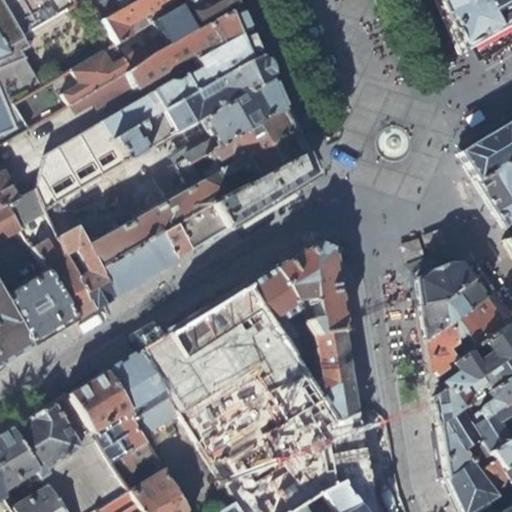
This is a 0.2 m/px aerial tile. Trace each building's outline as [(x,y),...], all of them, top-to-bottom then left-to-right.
[(0,0),(0,49),(17,41),(67,11),(61,0),(0,0)] [(60,111),(120,76),(232,9),(228,0),(190,0),(144,26),(143,28),(150,40),(101,69),(93,56),(61,75),(68,88),(52,98),(60,111)] [(140,18),(144,26),(190,0),(136,0),(121,9),(106,18),(95,24),(108,48),(123,39),(118,31),(125,27),(136,21),(140,18)] [(115,0),(121,9),(136,0),(96,0),(101,8),(115,0)] [(115,0),(101,8),(106,18),(121,9),(115,0)] [(511,0),(433,0),(434,3),(441,18),(450,38),(456,52),(461,49),(511,20),(511,0)] [(186,55),(191,64),(243,35),(240,28),(235,15),(232,9),(120,76),(129,93),(157,77),(162,69),(186,55)] [(141,29),(136,21),(125,27),(130,35),(141,29)] [(38,158),(29,193),(38,212),(120,166),(108,146),(254,59),(250,51),(245,39),(243,35),(191,64),(195,72),(171,86),(162,87),(38,158)] [(0,109),(4,107),(34,90),(12,52),(20,47),(17,41),(0,49),(0,109)] [(259,71),(254,59),(108,146),(120,166),(163,142),(265,84),(259,71)] [(182,168),(196,160),(200,158),(277,114),(272,100),(269,94),(265,84),(163,142),(120,166),(38,212),(43,223),(52,240),(71,230),(80,248),(196,186),(182,168)] [(0,109),(0,146),(2,145),(23,133),(4,107),(0,109)] [(200,167),(196,160),(182,168),(196,186),(80,248),(93,276),(155,239),(169,232),(205,211),(218,204),(297,158),(286,133),(281,120),(279,117),(277,114),(200,158),(203,163),(207,161),(205,164),(203,171),(204,173),(199,176),(196,170),(200,167)] [(511,223),(511,120),(501,128),(484,138),(475,143),(453,157),(481,200),(501,231),(511,223)] [(303,171),(297,158),(218,204),(231,225),(306,179),(303,171)] [(0,210),(3,208),(12,203),(2,185),(0,182),(0,210)] [(37,227),(43,223),(38,212),(29,193),(12,203),(3,208),(15,230),(33,219),(37,227)] [(218,204),(205,211),(218,234),(224,230),(231,225),(218,204)] [(0,239),(15,230),(3,208),(0,210),(0,239)] [(202,243),(218,234),(205,211),(169,232),(182,256),(202,243)] [(93,276),(80,248),(71,230),(52,240),(58,255),(86,314),(98,307),(106,302),(93,276)] [(169,232),(155,239),(168,264),(176,259),(182,256),(169,232)] [(23,243),(40,274),(69,325),(78,319),(86,314),(58,255),(49,260),(34,237),(23,243)] [(155,239),(93,276),(106,302),(146,278),(168,264),(155,239)] [(511,243),(510,245),(507,241),(501,245),(511,261),(511,243)] [(268,271),(295,313),(312,340),(340,334),(336,307),(330,276),(327,255),(325,248),(321,244),(316,243),(311,243),(295,254),(268,271)] [(410,287),(414,312),(467,285),(454,268),(410,287)] [(280,323),(295,313),(268,271),(256,278),(241,287),(292,366),(302,360),(305,358),(295,344),(293,343),(280,323)] [(40,274),(0,298),(0,308),(26,351),(51,336),(69,325),(40,274)] [(414,312),(419,344),(479,302),(467,285),(414,312)] [(219,428),(233,451),(271,511),(295,511),(316,500),(339,486),(354,511),(370,511),(361,453),(354,414),(333,429),(309,391),(301,380),(292,366),(241,287),(216,303),(194,316),(162,337),(219,428)] [(431,374),(435,379),(500,332),(488,316),(479,302),(419,344),(424,379),(431,374)] [(0,366),(6,364),(26,351),(0,308),(0,366)] [(427,404),(442,400),(443,400),(444,400),(445,400),(446,400),(447,400),(447,401),(448,401),(449,401),(449,402),(476,378),(483,372),(485,374),(511,355),(511,349),(500,332),(435,379),(431,374),(424,379),(427,404)] [(320,384),(309,391),(333,429),(354,414),(344,356),(340,334),(312,340),(320,384)] [(190,445),(219,428),(162,337),(151,344),(134,354),(172,416),(190,445)] [(137,438),(172,416),(134,354),(119,363),(99,376),(137,438)] [(427,404),(432,432),(439,426),(459,414),(461,412),(473,404),(511,378),(511,355),(485,374),(483,372),(476,378),(449,402),(449,401),(448,401),(447,401),(447,400),(446,400),(445,400),(444,400),(443,400),(442,400),(427,404)] [(310,371),(302,360),(292,366),(301,380),(308,376),(310,371)] [(109,421),(130,453),(142,445),(137,438),(99,376),(95,378),(92,380),(80,388),(64,397),(87,434),(109,421)] [(468,422),(461,412),(459,414),(463,420),(461,421),(470,434),(511,403),(511,378),(473,404),(477,411),(476,417),(468,422)] [(64,397),(53,404),(85,451),(94,446),(64,397)] [(511,403),(470,434),(486,458),(511,440),(511,403)] [(85,451),(53,404),(36,414),(7,432),(33,471),(43,488),(58,511),(90,511),(123,492),(119,486),(115,480),(107,467),(94,446),(85,451)] [(486,458),(470,434),(461,421),(463,420),(459,414),(439,426),(468,469),(475,479),(493,467),(486,458)] [(468,469),(439,426),(432,432),(439,481),(441,484),(468,469)] [(0,491),(4,489),(33,471),(7,432),(0,436),(0,491)] [(499,475),(511,465),(511,440),(486,458),(493,467),(499,475)] [(110,445),(98,451),(107,467),(119,459),(110,445)] [(150,459),(142,445),(130,453),(124,456),(132,469),(150,459)] [(204,468),(228,506),(231,511),(271,511),(233,451),(204,468)] [(115,480),(132,469),(124,456),(119,459),(107,467),(115,480)] [(511,494),(511,465),(499,475),(511,494)] [(511,497),(511,494),(499,475),(493,467),(475,479),(468,469),(441,484),(454,510),(455,511),(497,511),(495,508),(504,502),(511,497)] [(178,511),(157,477),(125,496),(134,511),(178,511)] [(354,511),(339,486),(316,500),(322,511),(354,511)] [(12,511),(58,511),(43,488),(16,506),(11,509),(12,511)] [(16,506),(4,489),(0,491),(0,492),(4,499),(11,509),(16,506)] [(134,511),(125,496),(123,492),(90,511),(134,511)] [(511,511),(511,507),(508,510),(504,502),(495,508),(497,511),(511,511)]
